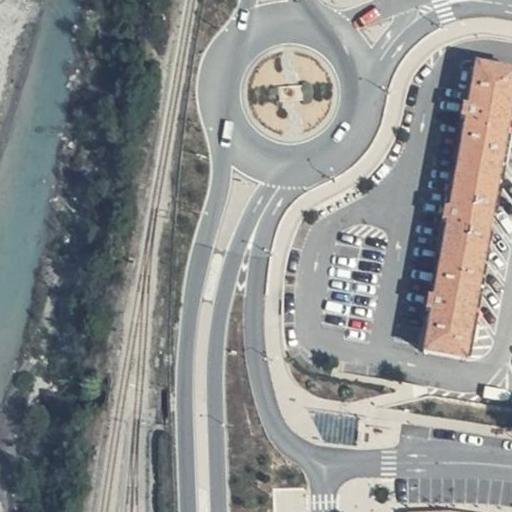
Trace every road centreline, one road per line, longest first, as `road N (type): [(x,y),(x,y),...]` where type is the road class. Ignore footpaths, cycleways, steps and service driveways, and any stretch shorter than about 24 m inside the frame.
road 1 (primary): [(222,113),(220,182),(186,310),(187,511)]
road 2 (primary): [(220,511),(215,346),(222,298),(231,258),(269,199)]
road 3 (unclassified): [(334,464),(287,441),(268,418),(254,320),(269,199)]
road 4 (unclassified): [(511,467),(334,464)]
road 5 (primary): [(293,165),(346,140),(362,83)]
